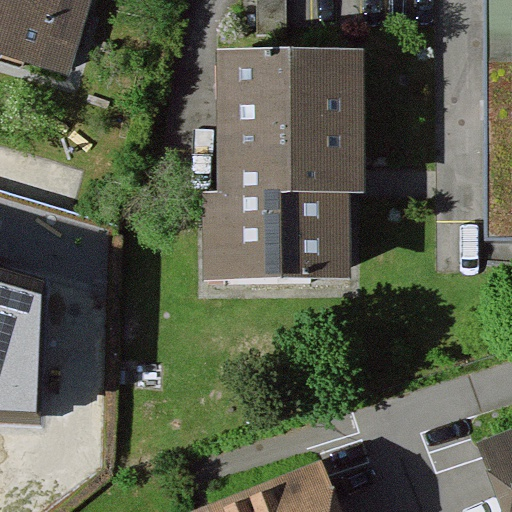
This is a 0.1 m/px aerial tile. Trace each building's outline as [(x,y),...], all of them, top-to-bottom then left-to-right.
[(86,0),(0,0),(0,74),(61,92),(86,0)] [(511,7),(478,7),(478,247),(511,246),(511,7)] [(362,68),(216,72),(219,217),(203,218),(205,303),(353,300),(351,214),(366,213),(362,68)] [(511,511),(511,447),(459,471),(477,511),(511,511)] [(321,511),(305,474),(218,511),(321,511)]
